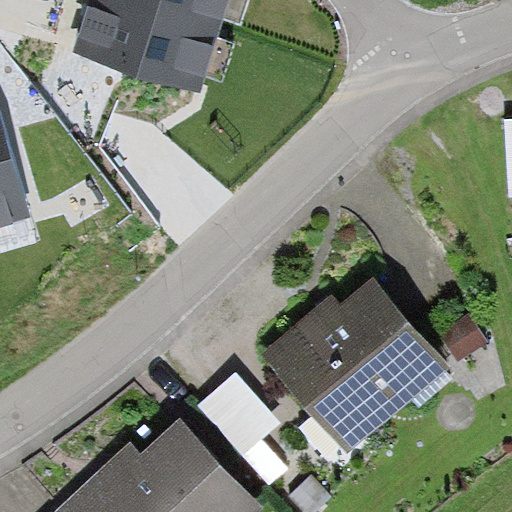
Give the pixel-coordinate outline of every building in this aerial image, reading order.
[(144,0),(92,0),(80,39),(200,77),(217,23),(144,0)] [(144,0),(217,23),(224,0),(144,0)] [(511,95),(502,96),(507,179),(511,179),(511,95)] [(0,123),(0,215),(27,206),(0,123)] [(435,338),(367,265),(336,294),(326,283),(263,342),(315,397),(331,382),(363,416),(402,380),(396,374),(435,338)] [(487,324),(470,294),(439,311),(457,341),(487,324)] [(252,451),(289,417),(244,367),(206,401),(252,451)] [(175,413),(80,496),(93,511),(219,511),(243,491),(175,413)] [(93,511),(80,496),(69,485),(37,511),(93,511)]
